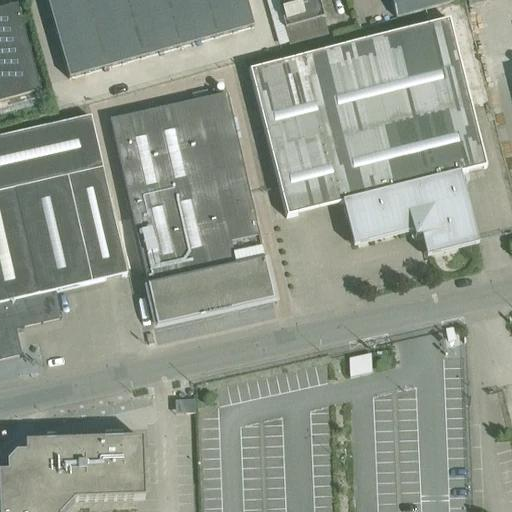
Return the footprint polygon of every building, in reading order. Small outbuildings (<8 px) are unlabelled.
[(254,29),(245,0),(46,0),(69,80),(254,29)] [(324,20),(318,0),(276,0),(289,45),(327,35),(324,20)] [(453,0),(390,0),(396,20),(454,4),(453,0)] [(0,104),(41,93),(17,6),(0,10),(0,104)] [(487,170),(449,22),(250,72),(288,220),(345,206),(355,247),(411,233),(411,236),(421,242),(424,241),(428,257),(475,245),(457,177),(487,170)] [(274,304),(227,97),(110,123),(156,330),(274,304)] [(0,139),(0,361),(21,356),(15,331),(61,320),(55,294),(126,278),(91,119),(0,139)] [(374,338),(353,339),(354,358),(375,357),(374,338)] [(144,501),(142,442),(122,442),(122,437),(112,438),(112,443),(114,502),(144,501)] [(114,502),(112,443),(112,438),(102,438),(103,443),(82,444),(84,503),(114,502)] [(84,503),(82,444),(55,445),(55,439),(45,440),(45,445),(25,446),(25,456),(15,456),(7,465),(7,475),(0,475),(0,511),(66,511),(74,503),(84,503)]
